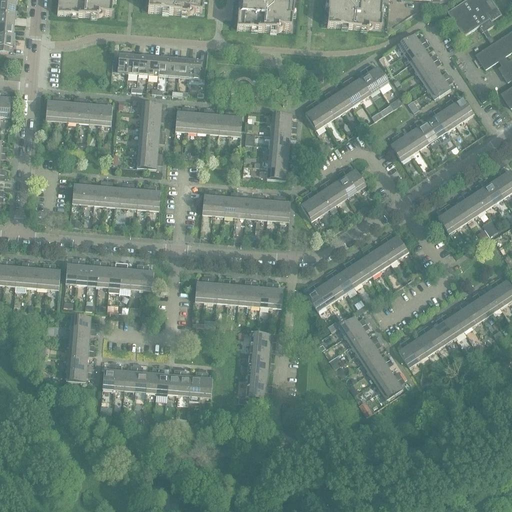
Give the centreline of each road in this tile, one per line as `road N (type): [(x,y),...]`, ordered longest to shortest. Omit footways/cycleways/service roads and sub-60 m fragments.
road 1 (residential): [(218,46),(106,37),(33,45)]
road 2 (residential): [(383,325),(450,280),(400,207)]
road 3 (residential): [(17,237),(177,251)]
road 4 (residential): [(17,237),(29,88)]
road 5 (residential): [(112,336),(168,337),(177,251)]
road 6 (residential): [(293,261),(279,401)]
road 7 (residential): [(499,142),(422,25)]
road 8 (residential): [(400,207),(365,150),(308,188)]
road 9 (residential): [(293,261),(326,256),(400,207)]
